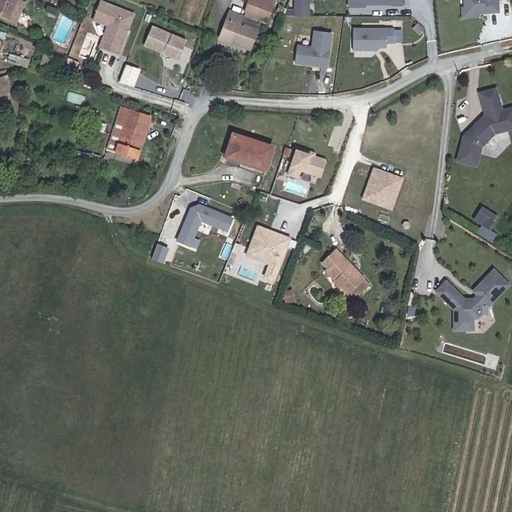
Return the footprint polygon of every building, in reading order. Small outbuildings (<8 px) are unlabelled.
[(9,0),(0,0),(0,7),(6,9),(9,0)] [(13,12),(17,0),(9,0),(6,9),(13,12)] [(132,5),(114,0),(95,0),(91,14),(106,19),(109,25),(104,42),(119,47),(132,5)] [(249,0),(247,6),(268,14),(273,0),(249,0)] [(309,8),(309,0),(284,0),(282,8),(309,8)] [(233,35),(249,40),(256,22),(241,16),(243,9),(231,5),(220,35),(231,39),(233,35)] [(99,41),(104,42),(109,25),(106,19),(99,41)] [(175,54),(184,36),(152,21),(144,39),(160,47),(164,45),(165,49),(175,54)] [(385,50),(385,42),(394,42),(394,27),(352,26),(352,49),(385,50)] [(294,63),(328,66),(331,31),(312,30),(311,45),(295,43),(294,63)] [(11,91),(5,73),(0,72),(0,96),(4,95),(11,91)] [(478,90),(481,97),(496,91),(493,84),(478,90)] [(496,91),(481,97),(487,111),(466,132),(461,156),(480,159),(483,141),(497,127),(511,121),(511,100),(502,105),(496,91)] [(128,106),(112,148),(140,159),(156,116),(128,106)] [(225,149),(264,162),(272,140),(234,126),(225,149)] [(196,138),(202,140),(205,132),(199,130),(196,138)] [(300,171),(320,177),(326,156),(294,146),(285,174),(298,178),(300,171)] [(373,166),(362,199),(394,209),(405,176),(373,166)] [(192,200),(176,240),(191,246),(198,229),(205,232),(208,224),(227,231),(233,216),(192,200)] [(485,228),(493,216),(478,206),(470,218),(485,228)] [(255,225),(246,257),(266,263),(262,277),(278,282),(291,235),(255,225)] [(385,238),(381,246),(400,256),(404,247),(385,238)] [(346,293),(365,277),(335,243),(321,256),(326,263),(322,266),(331,276),(338,284),(346,293)] [(460,295),(441,277),(432,287),(444,299),(450,299),(449,325),(460,325),(460,313),(468,313),(472,313),(478,308),(477,299),(481,295),(485,299),(505,278),(490,264),(470,284),(474,289),(470,293),(460,295)] [(334,287),(338,284),(331,276),(327,279),(334,287)] [(301,303),(305,301),(300,293),(296,295),(301,303)]
